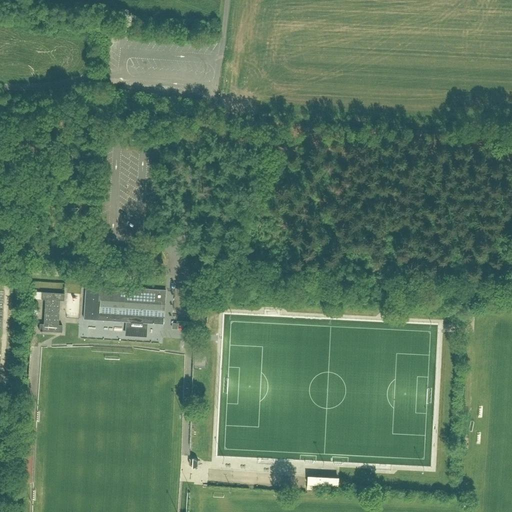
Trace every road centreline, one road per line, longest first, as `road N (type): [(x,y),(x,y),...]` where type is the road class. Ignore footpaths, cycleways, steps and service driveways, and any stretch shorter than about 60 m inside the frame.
road 1 (unclassified): [(511,287),(177,271)]
road 2 (unclassified): [(215,87),(109,76),(0,86)]
road 3 (unclassified): [(177,271),(190,168),(215,87)]
road 4 (unclassified): [(0,261),(177,271)]
